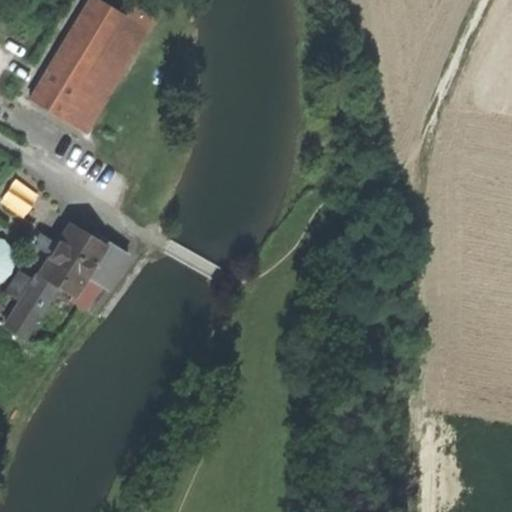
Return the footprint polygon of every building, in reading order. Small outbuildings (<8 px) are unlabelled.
[(91,0),(31,100),(64,120),(126,17),(97,0),(91,0)] [(148,31),(126,17),(64,120),(87,134),(148,31)] [(0,189),(1,190),(12,170),(0,163),(0,189)] [(99,286),(86,278),(104,245),(69,224),(56,244),(42,236),(36,247),(49,256),(6,327),(23,339),(56,286),(70,294),(67,300),(84,310),(99,286)] [(35,369),(44,356),(8,333),(0,346),(35,369)]
